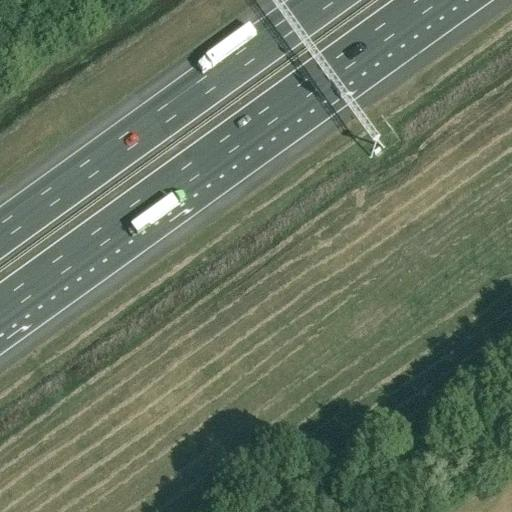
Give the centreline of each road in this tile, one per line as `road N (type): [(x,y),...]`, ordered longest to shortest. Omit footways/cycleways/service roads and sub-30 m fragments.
road 1 (motorway): [(0,309),(429,0)]
road 2 (motorway): [(325,0),(0,235)]
